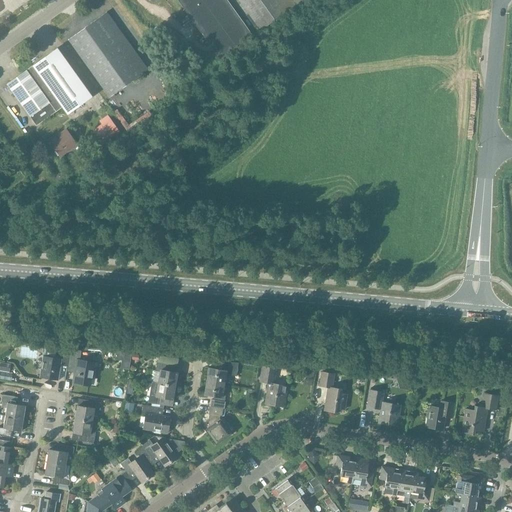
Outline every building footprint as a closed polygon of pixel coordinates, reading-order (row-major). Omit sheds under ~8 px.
[(251,37),(224,0),(176,0),(220,60),(251,37)] [(224,0),(251,37),(303,0),(224,0)] [(56,112),(62,107),(67,115),(92,97),(57,48),(32,66),(26,70),(49,103),(56,112)] [(26,70),(6,85),(36,126),(56,112),(49,103),(26,70)] [(94,131),(102,142),(118,131),(109,120),(94,131)] [(54,149),(60,157),(77,145),(66,130),(56,136),(52,139),(49,142),(52,146),(52,148),(54,149)] [(59,366),(67,367),(70,350),(56,349),(55,359),(45,357),(41,377),(57,379),(59,366)] [(70,350),(67,367),(75,368),(73,383),(90,386),(91,378),(94,379),(96,364),(79,361),(81,351),(70,350)] [(11,364),(0,361),(0,370),(9,372),(11,364)] [(151,382),(158,383),(175,386),(177,375),(169,373),(171,365),(157,362),(155,371),(153,371),(151,382)] [(206,382),(224,385),(226,375),(236,377),(238,364),(224,362),(222,371),(208,368),(206,382)] [(268,383),(264,404),(284,407),(287,386),(273,384),(276,369),(262,367),(259,382),(268,383)] [(13,373),(0,370),(0,379),(11,381),(13,373)] [(327,387),(324,411),(335,412),(336,408),(344,409),(346,394),(338,393),(339,388),(332,387),(334,374),(321,372),(319,386),(327,387)] [(222,395),(224,385),(206,382),(204,395),(213,396),(213,400),(211,400),(210,407),(222,409),(224,409),(225,402),(224,402),(225,395),(222,395)] [(173,398),(175,386),(158,383),(156,395),(151,395),(150,403),(164,406),(165,397),(173,398)] [(380,409),(378,423),(388,425),(388,422),(397,424),(400,406),(382,403),(383,393),(370,390),(367,407),(380,409)] [(466,434),(478,436),(479,431),(483,432),(487,409),(496,410),(498,396),(484,394),(482,408),(474,406),(474,410),(465,409),(464,416),(458,415),(458,416),(464,417),(461,432),(456,431),(456,432),(466,433),(466,434)] [(5,416),(23,419),(25,406),(16,404),(17,397),(3,395),(1,402),(7,403),(5,416)] [(75,419),(92,422),(93,415),(98,416),(100,403),(84,400),(83,407),(77,406),(75,419)] [(429,407),(426,427),(442,429),(444,417),(451,418),(453,404),(440,402),(439,409),(429,407)] [(158,408),(143,405),(141,415),(145,416),(143,429),(154,431),(154,433),(160,434),(160,432),(167,433),(170,417),(156,415),(158,408)] [(222,409),(210,407),(209,414),(212,415),(211,420),(208,420),(208,423),(210,426),(204,431),(216,446),(231,435),(220,419),(220,420),(219,419),(220,416),(221,416),(222,409)] [(23,419),(5,416),(3,428),(0,427),(0,435),(11,437),(12,430),(21,432),(23,419)] [(92,422),(75,419),(72,433),(79,434),(77,441),(93,444),(96,430),(91,429),(92,422)] [(142,446),(143,447),(155,463),(160,460),(165,466),(177,458),(163,438),(153,445),(150,440),(142,446)] [(47,462),(65,465),(67,453),(73,454),(74,447),(59,445),(58,451),(49,449),(47,462)] [(0,469),(13,472),(14,465),(7,464),(9,455),(12,456),(13,448),(0,446),(0,469)] [(155,463),(143,447),(136,453),(139,457),(131,463),(128,458),(121,463),(126,471),(129,475),(134,472),(142,483),(154,474),(149,467),(155,463)] [(355,462),(349,461),(349,457),(337,455),(335,468),(341,469),(339,476),(348,477),(347,483),(352,484),(353,478),(352,478),(355,462)] [(352,478),(353,478),(352,484),(370,487),(373,474),(367,473),(369,460),(355,458),(355,462),(352,478)] [(65,465),(47,462),(45,475),(54,476),(52,483),(68,485),(69,479),(63,478),(65,465)] [(400,474),(394,473),(394,469),(381,467),(379,479),(385,480),(383,493),(396,495),(397,489),(400,474)] [(0,488),(3,489),(5,477),(12,478),(13,472),(0,469),(0,488)] [(409,497),(410,492),(409,492),(412,476),(405,474),(405,471),(400,470),(400,474),(397,489),(396,495),(409,497)] [(106,485),(121,506),(126,502),(122,497),(131,490),(127,484),(132,480),(129,475),(126,471),(106,485)] [(409,492),(410,492),(417,493),(417,499),(428,501),(430,487),(424,486),(426,478),(418,476),(418,473),(413,472),(412,476),(409,492)] [(455,494),(461,495),(461,494),(477,497),(478,491),(482,491),(484,479),(471,477),(470,483),(463,481),(462,490),(456,489),(455,494)] [(278,494),(282,500),(296,491),(291,484),(293,483),(290,478),(271,491),(275,496),(278,494)] [(90,504),(102,511),(112,504),(116,510),(121,506),(106,485),(96,492),(99,497),(90,504)] [(300,488),(296,491),(282,500),(287,506),(283,508),(286,511),(289,511),(306,500),(302,495),(304,494),(300,488)] [(41,499),(38,511),(53,511),(56,502),(58,502),(60,495),(46,492),(45,499),(41,499)] [(481,497),(477,497),(461,494),(461,495),(460,502),(454,501),(453,506),(459,507),(475,510),(476,502),(480,503),(481,497)] [(303,511),(311,507),(306,500),(289,511),(303,511)]
